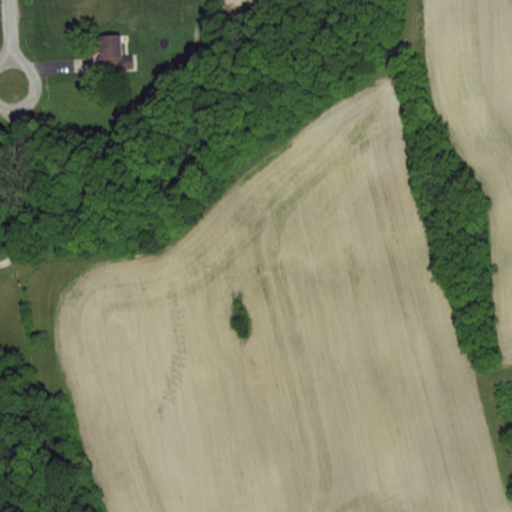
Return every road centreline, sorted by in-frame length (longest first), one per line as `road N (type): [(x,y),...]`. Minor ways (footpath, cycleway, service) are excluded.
road 1 (residential): [(18,111),(22,234),(0,262)]
road 2 (residential): [(11,59),(0,66),(4,108),(18,111),(38,91),(38,75),(11,59)]
